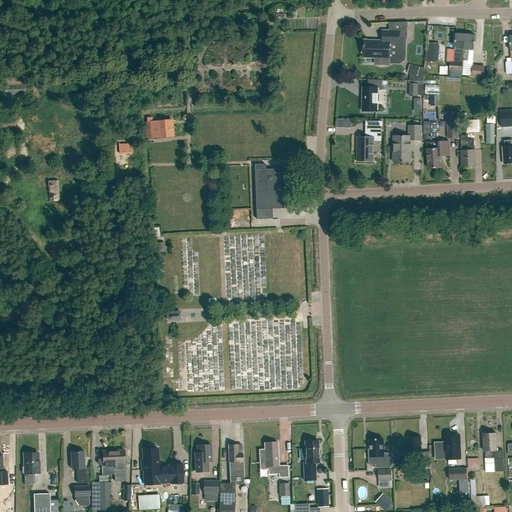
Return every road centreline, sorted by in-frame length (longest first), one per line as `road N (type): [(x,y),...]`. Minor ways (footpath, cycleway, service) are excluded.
road 1 (tertiary): [(0,424),(329,409)]
road 2 (residential): [(329,409),(321,194)]
road 3 (residential): [(321,194),(511,184)]
road 4 (residential): [(321,194),(331,15)]
road 5 (tertiary): [(337,408),(511,400)]
road 6 (residential): [(331,15),(468,11)]
